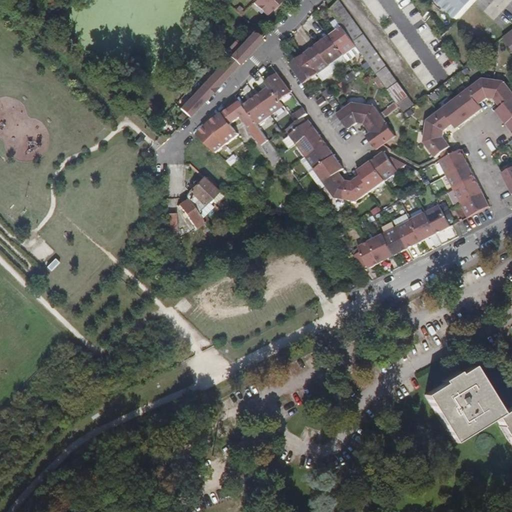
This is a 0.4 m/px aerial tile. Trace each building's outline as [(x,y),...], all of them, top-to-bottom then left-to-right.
[(255,0),(253,3),(266,16),(280,0),(255,0)] [(378,77),(391,96),(395,101),(397,104),(408,96),(338,0),(336,0),(329,10),(341,27),(356,47),(359,52),(368,64),(370,66),(370,67),(378,77)] [(440,0),(460,18),(477,0),(440,0)] [(356,47),(341,27),(328,36),(343,56),(356,47)] [(189,117),(259,41),(258,35),(253,30),(239,46),(234,42),(227,48),(230,52),(229,53),(231,55),(180,109),(189,117)] [(343,56),(328,36),(316,45),(330,66),(343,56)] [(330,66),(316,45),(303,55),(318,75),(330,66)] [(346,61),(359,52),(356,47),(343,56),(346,61)] [(318,75),(303,55),(290,64),(305,85),(318,75)] [(334,71),(347,61),(346,61),(343,56),(330,66),(334,71)] [(322,81),(334,72),(334,71),(330,66),(318,75),(322,81)] [(378,77),(370,67),(369,78),(371,81),(373,79),(374,80),(378,77)] [(464,78),(470,74),(466,68),(460,73),(464,78)] [(344,85),(356,76),(353,71),(340,80),(342,82),(344,85)] [(292,92),(278,73),(276,74),(271,78),(266,81),(270,87),(280,100),(292,92)] [(491,99),(493,80),(484,79),(470,88),(467,91),(478,105),(487,98),(491,99)] [(511,101),(511,89),(507,82),(493,80),(491,99),(497,100),(503,108),(511,101)] [(280,100),(270,87),(257,96),(271,116),(285,106),(280,100)] [(327,88),(321,92),(325,98),(331,94),(327,88)] [(431,95),(435,101),(441,97),(436,91),(431,95)] [(481,109),(478,105),(467,91),(455,100),(469,119),(474,114),(481,109)] [(331,106),(337,114),(341,111),(337,105),(338,104),(332,95),(326,99),(328,102),(331,106)] [(271,116),(257,96),(244,106),(255,121),(258,126),(271,116)] [(408,96),(397,104),(399,106),(405,113),(415,106),(408,96)] [(325,102),(321,97),(316,101),(320,106),(325,102)] [(469,119),(455,100),(442,109),(453,124),(456,128),(464,122),(469,119)] [(384,118),(399,106),(397,104),(395,101),(382,112),(383,113),(381,114),(384,118)] [(508,125),(511,121),(511,101),(503,108),(498,111),(503,119),(508,125)] [(361,124),(364,105),(353,103),(341,111),(337,114),(338,115),(341,120),(345,125),(348,129),(358,123),(361,124)] [(381,114),(376,107),(364,105),(361,124),(367,125),(372,133),(386,122),(384,118),(381,114)] [(303,115),(306,112),(302,106),(290,114),(295,120),(303,115)] [(199,135),(198,137),(216,153),(240,135),(238,130),(242,127),(232,107),(209,124),(199,135)] [(453,124),(442,109),(439,112),(430,119),(428,132),(446,134),(446,130),(453,124)] [(296,143),(315,129),(312,125),(309,120),(307,121),(303,115),(295,120),(290,124),(294,130),(289,134),(290,135),(283,140),(289,148),(296,143)] [(268,140),(258,126),(255,121),(247,127),(274,166),(283,160),(279,155),(268,140)] [(396,135),(386,122),(372,133),(367,136),(371,143),(372,144),(376,149),(383,144),(396,135)] [(315,129),(296,143),(305,156),(324,141),(319,134),(315,129)] [(452,147),(446,139),(446,134),(428,132),(427,143),(438,158),(452,147)] [(314,169),(334,154),(330,149),(324,141),(305,156),(300,160),(309,173),(314,169)] [(448,175),(469,165),(466,160),(462,151),(441,161),(448,175)] [(399,173),(390,160),(384,152),(371,162),(386,183),(399,173)] [(338,160),(334,154),(314,169),(309,173),(320,187),(325,183),(324,182),(339,171),(343,168),(338,160)] [(386,183),(371,162),(363,168),(358,171),(362,177),(373,192),(386,183)] [(476,179),(472,170),(469,165),(448,175),(456,190),(476,179)] [(347,199),(349,181),(345,180),(339,171),(324,182),(325,183),(326,185),(335,197),(347,199)] [(197,213),(213,195),(219,201),(224,196),(203,176),(186,195),(186,197),(187,198),(197,213)] [(370,195),(373,192),(362,177),(355,182),(349,181),(347,199),(360,202),(370,195)] [(484,193),(481,188),(476,179),(456,190),(463,204),(484,193)] [(491,207),(487,200),(484,193),(463,204),(470,218),(491,207)] [(299,209),(310,203),(304,194),(286,206),(294,220),(303,214),(299,209)] [(421,204),(415,194),(413,196),(418,206),(421,204)] [(204,222),(197,213),(187,198),(178,205),(196,228),(204,222)] [(389,209),(396,205),(394,202),(383,208),(385,211),(388,210),(389,209)] [(446,216),(444,214),(443,211),(440,206),(426,214),(437,236),(452,228),(451,227),(448,220),(446,216)] [(376,215),(382,211),(379,207),(373,211),(376,215)] [(175,224),(174,209),(167,209),(167,224),(175,224)] [(437,236),(426,214),(412,221),(423,243),(437,236)] [(423,243),(412,221),(398,228),(409,250),(423,243)] [(409,250),(398,228),(384,235),(395,257),(409,250)] [(395,257),(384,235),(369,243),(380,265),(395,257)] [(380,265),(369,243),(360,248),(362,253),(354,257),(363,271),(369,268),(370,269),(371,270),(380,265)] [(354,257),(362,253),(360,248),(352,253),(354,257)] [(50,271),(58,262),(53,258),(45,267),(50,271)] [(511,407),(503,413),(475,366),(461,374),(460,371),(444,381),(446,384),(426,395),(455,443),(497,417),(502,426),(499,428),(511,449),(511,407)]
